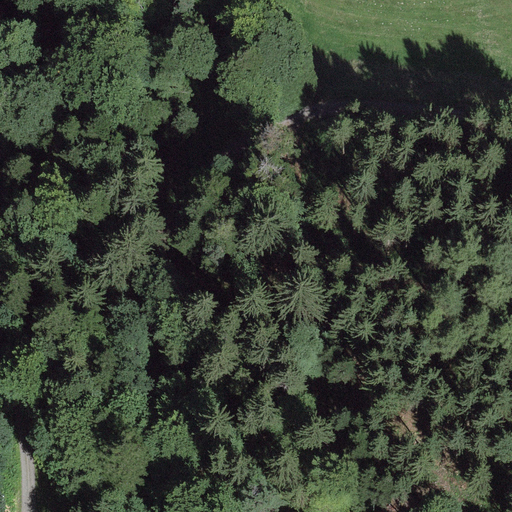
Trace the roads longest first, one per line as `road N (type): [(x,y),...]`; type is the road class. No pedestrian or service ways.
road 1 (track): [(511,127),(326,100),(268,119),(214,152),(174,205),(149,282),(142,367),(155,511)]
road 2 (track): [(27,511),(27,434),(0,314)]
